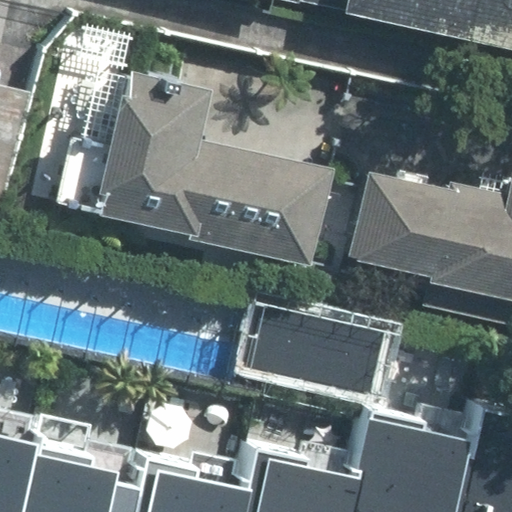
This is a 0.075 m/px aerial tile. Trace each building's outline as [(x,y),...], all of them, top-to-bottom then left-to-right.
[(511,0),(318,0),(511,41),(511,0)] [(75,209),(299,256),(320,154),(180,125),(191,74),(107,57),(75,209)] [(0,77),(0,185),(26,84),(0,77)] [(491,188),(352,159),(333,249),(511,286),(511,169),(495,166),(491,188)] [(253,298),(240,360),(361,384),(373,322),(253,298)] [(511,511),(511,410),(464,401),(459,427),(350,405),(339,462),(236,441),(229,474),(125,453),(121,474),(93,468),(97,447),(0,427),(0,511),(511,511)]
